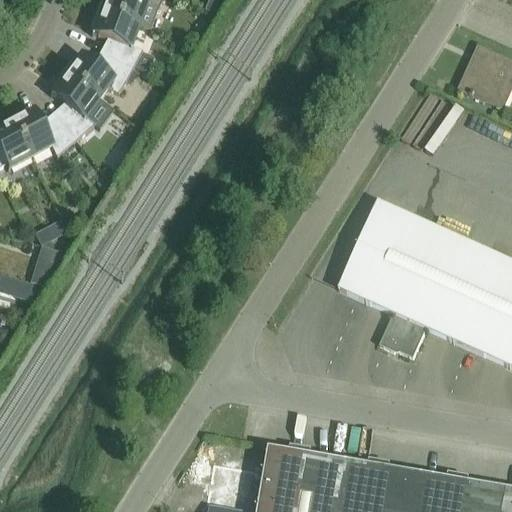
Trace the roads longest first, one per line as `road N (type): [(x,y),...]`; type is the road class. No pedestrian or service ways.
road 1 (unclassified): [(221,375),(456,0)]
road 2 (unclassified): [(511,440),(252,392),(221,375)]
road 3 (unclassified): [(130,511),(221,375)]
